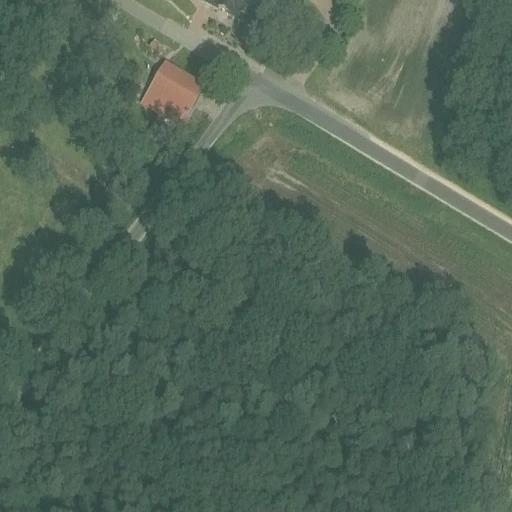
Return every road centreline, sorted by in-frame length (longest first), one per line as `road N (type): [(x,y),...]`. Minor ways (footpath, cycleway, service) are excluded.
road 1 (unclassified): [(0,431),(253,83)]
road 2 (unclassified): [(511,239),(253,83)]
road 3 (unclassified): [(253,83),(116,0)]
